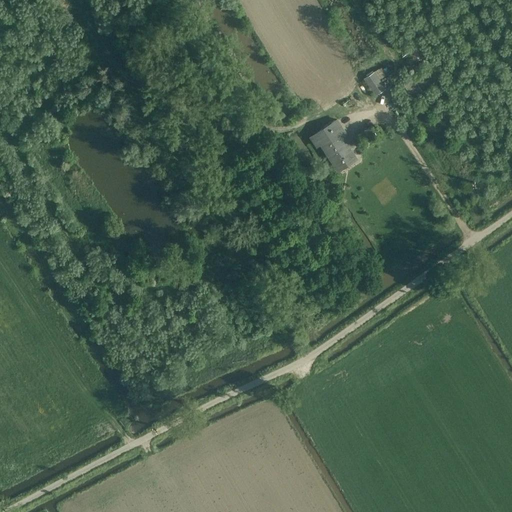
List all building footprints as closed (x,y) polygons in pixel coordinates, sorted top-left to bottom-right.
[(385,89),(380,80),(374,71),(364,78),(375,95),(385,89)] [(412,76),(407,79),(399,85),(410,101),(423,93),(412,76)] [(355,158),(332,123),(310,137),(316,146),(321,142),(339,169),(355,158)] [(327,201),(320,206),(326,214),(332,209),(327,201)] [(312,212),(316,218),(322,214),(321,212),(318,208),(312,212)] [(342,221),(336,211),(335,210),(330,213),(337,224),(342,221)] [(315,222),(297,235),(306,246),(323,233),(315,222)]
